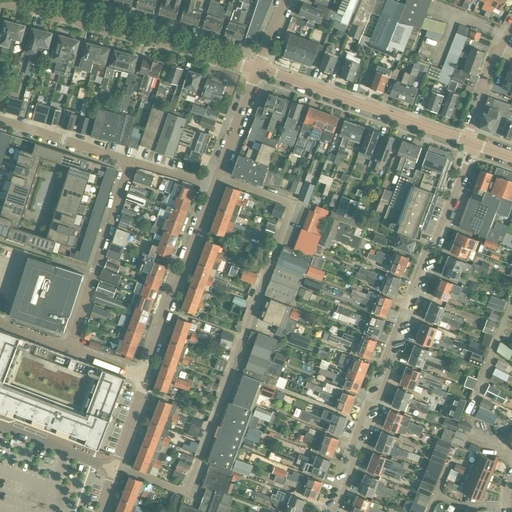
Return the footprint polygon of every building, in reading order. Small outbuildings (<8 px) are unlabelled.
[(147,0),(137,0),(135,9),(141,10),(142,10),(145,10),(147,0)] [(148,12),(153,14),(157,0),(147,0),(145,10),(147,11),(148,12)] [(167,17),(171,0),(161,0),(157,15),(163,17),(165,16),(167,17)] [(181,0),(171,0),(167,17),(169,17),(170,19),(175,20),(181,0)] [(189,23),(196,2),(196,1),(192,0),(186,0),(180,21),(186,23),(187,22),(189,23)] [(218,9),(219,5),(220,2),(212,0),(210,0),(202,28),(208,30),(209,30),(211,30),(218,9)] [(257,0),(244,42),(245,40),(246,40),(252,42),(269,0),(257,0)] [(333,20),(334,20),(347,25),(348,26),(357,0),(341,0),(336,11),(336,12),(333,20)] [(361,0),(352,23),(364,28),(359,40),(358,41),(391,54),(392,55),(394,49),(403,53),(405,48),(414,26),(397,21),(404,4),(392,0),(361,0)] [(405,0),(404,4),(397,21),(414,26),(421,29),(421,28),(425,17),(431,0),(405,0)] [(492,0),(481,0),(485,2),(482,8),(487,11),(492,0)] [(506,0),(492,0),(487,11),(492,14),(495,7),(501,10),(506,0)] [(201,4),(196,2),(189,23),(191,24),(192,25),(198,27),(203,9),(199,8),(201,4)] [(219,34),(226,15),(230,16),(233,6),(228,4),(227,8),(219,5),(218,9),(211,30),(213,31),(214,32),(219,34)] [(300,12),(299,15),(301,15),(301,16),(318,23),(321,17),(332,21),(333,20),(336,12),(319,5),(317,10),(303,4),(302,7),(300,7),(299,11),(300,12)] [(231,37),(233,37),(241,13),(234,10),(230,21),(229,20),(224,35),(230,37),(231,37)] [(241,11),(241,13),(233,37),(235,38),(236,39),(241,41),(247,25),(243,24),(246,13),(241,11)] [(425,17),(421,28),(427,30),(430,18),(425,17)] [(430,18),(427,30),(432,31),(435,20),(430,18)] [(334,20),(331,27),(345,32),(347,25),(334,20)] [(435,20),(432,31),(437,33),(440,21),(435,20)] [(0,37),(0,43),(3,44),(3,48),(2,51),(2,52),(7,53),(8,50),(8,49),(16,22),(10,21),(10,23),(5,21),(2,35),(6,36),(5,38),(0,37)] [(440,21),(437,33),(442,34),(445,23),(440,21)] [(8,49),(8,50),(14,51),(15,46),(14,46),(16,39),(21,40),(25,26),(20,25),(20,24),(16,22),(8,49)] [(352,23),(347,35),(359,40),(364,28),(352,23)] [(462,35),(465,26),(459,24),(456,33),(462,35)] [(462,35),(466,37),(467,37),(470,29),(465,26),(462,35)] [(35,56),(42,30),(37,28),(37,30),(32,29),(29,42),(27,42),(24,53),(30,55),(29,59),(34,60),(35,56)] [(47,31),(42,30),(35,56),(41,58),(43,47),(48,48),(52,34),(47,32),(47,31)] [(427,30),(425,36),(440,42),(442,34),(437,33),(432,31),(427,30)] [(480,33),(472,31),(469,38),(478,41),(480,33)] [(466,37),(462,35),(456,33),(454,38),(464,42),(466,37)] [(291,34),(288,42),(283,57),(284,57),(283,58),(288,59),(288,58),(292,60),(297,46),(296,45),(299,37),(291,34)] [(54,40),(49,60),(57,63),(62,64),(69,37),(65,36),(64,37),(59,36),(58,41),(54,40)] [(69,37),(62,64),(67,65),(74,67),(77,56),(75,55),(79,41),(74,40),(74,38),(69,37)] [(297,46),(292,60),(296,61),(297,63),(299,63),(301,63),(306,49),(308,49),(310,41),(311,41),(299,37),(296,45),(297,46)] [(462,48),(464,42),(454,38),(452,44),(462,48)] [(306,49),(301,63),(305,65),(310,67),(310,66),(311,66),(314,57),(318,59),(323,46),(310,41),(308,49),(306,49)] [(78,59),(75,70),(80,71),(80,70),(90,73),(90,72),(92,64),(98,45),(92,43),(91,44),(86,43),(84,51),(83,50),(80,59),(78,59)] [(462,48),(452,44),(450,48),(461,52),(462,48)] [(92,64),(90,72),(97,74),(98,70),(99,71),(101,71),(103,70),(104,68),(105,63),(109,49),(104,48),(104,46),(98,45),(92,64)] [(325,51),(318,69),(324,71),(324,72),(328,73),(329,73),(331,73),(337,57),(338,56),(337,56),(336,58),(329,55),(332,48),(328,46),(325,51)] [(450,48),(448,53),(459,57),(461,52),(450,48)] [(467,59),(479,64),(484,53),(471,48),(469,55),(461,52),(460,56),(467,59)] [(107,67),(104,79),(109,80),(111,81),(114,70),(121,72),(126,52),(120,50),(119,52),(114,51),(112,58),(111,57),(109,67),(107,67)] [(102,140),(117,144),(125,114),(126,114),(136,75),(134,74),(136,64),(135,64),(137,57),(132,55),(132,54),(126,52),(121,72),(128,74),(125,84),(128,85),(126,95),(124,94),(121,106),(119,107),(119,108),(112,106),(111,110),(110,110),(102,140)] [(339,76),(353,81),(360,59),(353,56),(353,54),(348,52),(339,76)] [(5,61),(2,72),(7,73),(12,54),(7,53),(5,61)] [(459,57),(448,53),(446,58),(457,62),(459,57)] [(148,60),(143,58),(139,72),(144,74),(140,86),(138,93),(143,95),(154,60),(149,58),(148,60)] [(446,58),(444,62),(455,67),(457,62),(446,58)] [(475,75),(479,64),(467,59),(463,70),(463,71),(471,74),(475,75)] [(158,79),(163,64),(158,63),(158,61),(154,60),(143,95),(148,96),(154,77),(158,79)] [(455,67),(444,62),(443,67),(453,71),(454,69),(455,67)] [(62,64),(59,75),(64,76),(67,65),(62,64)] [(176,68),(171,66),(168,73),(167,73),(163,85),(171,87),(172,83),(177,85),(183,70),(181,69),(180,68),(177,67),(176,68)] [(377,66),(369,88),(383,93),(391,71),(377,66)] [(451,76),(453,73),(453,71),(443,67),(441,71),(451,76)] [(390,79),(395,81),(399,70),(397,69),(396,70),(393,71),(390,79)] [(471,74),(463,71),(463,70),(461,69),(460,71),(454,69),(453,71),(453,73),(465,78),(470,79),(471,74)] [(195,72),(189,71),(186,81),(184,80),(180,95),(186,96),(187,95),(196,98),(200,87),(198,87),(201,74),(200,74),(200,73),(195,72)] [(441,71),(437,81),(448,85),(451,76),(441,71)] [(401,83),(395,81),(389,95),(401,100),(410,74),(406,73),(405,72),(401,83)] [(465,78),(453,73),(451,80),(462,84),(465,78)] [(410,74),(401,100),(412,104),(417,89),(412,87),(416,76),(414,76),(410,74)] [(205,100),(205,102),(209,103),(217,79),(208,76),(200,98),(205,100)] [(511,78),(507,76),(506,78),(504,78),(501,87),(503,88),(502,89),(511,92),(511,78)] [(104,95),(109,80),(104,79),(104,78),(99,94),(104,95)] [(217,79),(209,103),(212,105),(215,98),(220,100),(227,83),(217,79)] [(22,102),(21,106),(18,116),(24,118),(33,87),(27,85),(22,102)] [(432,87),(424,108),(437,113),(443,96),(436,94),(438,90),(432,87)] [(448,92),(440,114),(450,117),(454,104),(456,105),(459,96),(458,94),(453,92),(452,94),(448,92)] [(255,116),(263,119),(270,121),(264,136),(270,138),(277,119),(281,121),(288,101),(287,101),(286,98),(283,99),(282,97),(279,98),(278,98),(277,95),(274,96),(273,93),(270,95),(269,94),(269,96),(266,98),(267,100),(264,108),(260,107),(258,108),(255,116)] [(179,97),(174,95),(167,113),(168,113),(173,115),(179,97)] [(486,103),(477,127),(487,131),(487,132),(490,133),(491,132),(493,128),(499,112),(503,102),(488,97),(486,103)] [(16,100),(11,115),(18,117),(18,116),(21,106),(22,102),(16,100)] [(279,142),(292,147),(298,132),(294,130),(303,105),(293,102),(279,142)] [(491,132),(500,136),(501,135),(509,112),(508,112),(511,105),(503,102),(499,112),(493,128),(491,132)] [(101,104),(99,105),(90,137),(102,140),(110,110),(109,109),(110,106),(101,104)] [(204,116),(206,109),(193,104),(191,111),(204,116)] [(36,106),(30,105),(26,116),(32,118),(36,106)] [(41,111),(38,121),(45,123),(48,113),(49,107),(43,106),(41,111)] [(140,145),(155,151),(168,113),(167,113),(152,107),(140,145)] [(61,111),(50,108),(46,123),(56,126),(61,111)] [(206,109),(204,116),(216,120),(219,112),(207,108),(206,109)] [(318,111),(310,108),(296,147),(295,146),(293,153),(302,156),(309,138),(318,111)] [(330,115),(318,111),(309,138),(320,142),(330,115)] [(61,128),(72,131),(76,115),(66,112),(61,128)] [(511,112),(509,112),(501,135),(505,136),(506,138),(510,139),(511,138),(511,112)] [(168,113),(155,151),(173,157),(178,145),(181,135),(185,126),(187,120),(173,115),(168,113)] [(127,147),(128,144),(136,117),(126,114),(125,114),(117,144),(127,147)] [(339,118),(330,115),(320,142),(324,143),(325,140),(330,142),(339,118)] [(80,116),(76,132),(86,135),(91,119),(80,116)] [(202,116),(199,125),(212,130),(215,121),(202,116)] [(270,121),(263,119),(263,121),(257,119),(250,139),(256,141),(262,143),(259,152),(248,148),(245,157),(269,166),(274,151),(278,141),(270,138),(264,136),(270,121)] [(340,146),(346,148),(354,124),(350,123),(349,122),(346,121),(345,121),(344,121),(339,135),(343,137),(340,146)] [(346,148),(350,149),(351,149),(354,140),(359,142),(364,128),(363,128),(362,126),(359,125),(358,126),(354,124),(346,148)] [(209,135),(185,126),(181,135),(207,144),(209,139),(208,138),(209,135)] [(370,129),(368,128),(358,155),(369,159),(379,133),(376,132),(376,130),(372,129),(370,129)] [(191,150),(190,156),(200,159),(204,150),(205,150),(207,144),(181,135),(178,145),(186,148),(191,150)] [(380,146),(375,160),(371,168),(372,169),(377,170),(381,160),(386,162),(394,139),(393,139),(393,138),(390,137),(389,137),(384,135),(380,146)] [(128,144),(127,147),(138,150),(139,145),(140,145),(142,139),(130,136),(128,144)] [(397,155),(401,156),(396,172),(400,174),(401,174),(401,173),(412,144),(402,141),(397,155)] [(27,153),(41,158),(55,162),(59,151),(31,142),(28,152),(27,153)] [(412,144),(401,173),(406,175),(409,167),(413,169),(421,148),(412,144)] [(342,158),(346,148),(340,146),(336,156),(337,156),(341,157),(342,158)] [(349,153),(350,149),(346,148),(342,158),(346,159),(348,153),(349,153)] [(38,167),(41,158),(27,153),(28,152),(21,150),(18,161),(38,167)] [(59,151),(55,162),(70,167),(79,170),(79,169),(83,159),(62,152),(59,151)] [(447,158),(427,151),(420,171),(416,169),(413,178),(410,184),(411,184),(434,193),(435,193),(447,158)] [(199,167),(201,159),(200,159),(190,156),(185,154),(183,162),(199,167)] [(245,157),(239,155),(231,175),(262,186),(263,182),(267,170),(269,166),(245,157)] [(35,178),(38,167),(18,161),(14,171),(35,178)] [(70,167),(67,177),(87,183),(90,172),(79,169),(79,170),(70,167)] [(150,187),(154,177),(137,170),(133,181),(150,187)] [(282,176),(267,170),(263,182),(278,188),(282,176)] [(488,186),(492,175),(490,174),(490,173),(487,172),(486,173),(480,170),(459,228),(470,232),(478,210),(488,186)] [(35,178),(14,171),(11,181),(31,188),(35,178)] [(400,176),(394,192),(389,205),(389,206),(401,210),(411,184),(410,184),(413,178),(401,174),(400,174),(400,176)] [(479,236),(485,238),(508,181),(500,178),(501,177),(497,176),(496,178),(496,177),(494,182),(492,181),(489,187),(488,186),(478,210),(470,232),(479,235),(479,236)] [(63,187),(84,194),(87,183),(67,177),(63,187)] [(193,194),(194,190),(169,180),(164,192),(174,195),(192,202),(194,195),(193,194)] [(304,183),(293,180),(290,191),(300,195),(304,183)] [(31,188),(11,181),(8,191),(28,198),(31,188)] [(485,238),(486,239),(499,244),(501,244),(508,226),(497,222),(500,214),(507,218),(511,204),(511,182),(508,181),(485,238)] [(304,183),(298,200),(308,204),(315,186),(305,182),(304,183)] [(472,191),(475,186),(467,183),(466,187),(465,188),(472,191)] [(434,193),(411,184),(401,210),(389,206),(380,228),(393,233),(394,230),(420,240),(422,230),(421,230),(434,193)] [(144,196),(146,191),(131,186),(129,191),(144,196)] [(227,186),(223,197),(243,205),(247,206),(249,200),(244,198),(246,193),(240,191),(227,186)] [(60,197),(80,204),(84,194),(63,187),(60,197)] [(389,205),(394,192),(381,188),(373,209),(382,212),(385,203),(389,205)] [(28,198),(8,191),(4,202),(25,209),(28,198)] [(338,195),(328,191),(324,203),(333,207),(338,195)] [(126,201),(143,207),(146,198),(129,192),(126,201)] [(173,208),(186,212),(188,208),(189,209),(192,202),(174,195),(172,200),(175,201),(173,208)] [(357,208),(359,202),(342,196),(336,212),(353,219),(357,208)] [(60,197),(57,207),(77,214),(80,204),(60,197)] [(243,205),(223,197),(219,209),(231,214),(238,216),(243,205)] [(25,209),(4,202),(1,212),(21,219),(25,209)] [(171,212),(169,219),(183,224),(186,217),(185,217),(186,212),(173,208),(162,203),(160,208),(171,212)] [(281,219),(285,207),(275,203),(271,216),(281,219)] [(313,211),(310,210),(302,229),(320,236),(327,216),(329,211),(316,205),(313,211)] [(74,224),(77,214),(57,207),(53,218),(74,224)] [(135,218),(137,212),(123,207),(121,213),(135,218)] [(364,211),(357,208),(353,219),(360,222),(364,211)] [(216,217),(215,220),(233,227),(235,223),(234,223),(237,216),(231,214),(219,209),(216,217)] [(329,210),(329,211),(327,216),(328,216),(356,227),(358,227),(360,222),(353,219),(336,212),(329,210)] [(0,215),(0,222),(5,224),(18,229),(21,219),(1,212),(0,215)] [(128,228),(131,219),(122,215),(119,224),(128,228)] [(364,230),(358,227),(356,227),(328,216),(321,234),(339,241),(342,232),(346,233),(346,231),(353,234),(361,237),(364,230)] [(70,235),(74,224),(53,218),(50,228),(70,235)] [(162,229),(178,235),(179,231),(181,231),(183,224),(169,219),(166,218),(162,229)] [(269,219),(266,226),(267,227),(274,229),(277,222),(269,219)] [(233,227),(215,220),(210,232),(223,236),(226,229),(232,231),(233,227)] [(7,236),(6,237),(29,244),(32,233),(18,229),(5,224),(2,233),(8,235),(7,236)] [(160,241),(175,247),(178,240),(176,239),(178,235),(162,229),(157,227),(155,233),(162,236),(160,241)] [(267,227),(265,232),(273,235),(275,230),(274,229),(267,227)] [(50,228),(47,238),(47,239),(56,242),(67,245),(70,235),(50,228)] [(125,247),(130,233),(115,228),(111,242),(125,247)] [(320,236),(302,229),(294,249),(312,256),(320,236)] [(361,237),(353,234),(346,231),(346,233),(342,232),(339,241),(358,248),(362,238),(361,237)] [(32,233),(29,244),(52,252),(56,242),(47,239),(47,238),(36,234),(32,233)] [(479,246),(481,242),(457,233),(454,242),(478,252),(480,247),(479,246)] [(375,234),(372,241),(384,246),(387,238),(375,234)] [(415,242),(399,236),(396,243),(393,242),(391,246),(400,249),(401,249),(410,253),(411,252),(415,242)] [(499,244),(486,239),(483,245),(496,250),(499,244)] [(157,253),(169,258),(171,253),(172,254),(175,247),(160,241),(158,247),(152,244),(148,255),(155,257),(157,253)] [(207,241),(203,252),(221,259),(223,255),(218,253),(220,246),(207,241)] [(452,248),(450,252),(474,261),(475,256),(481,258),(483,254),(478,252),(454,242),(453,244),(452,244),(451,246),(452,248)] [(256,252),(266,255),(268,249),(259,246),(256,252)] [(311,259),(312,256),(294,249),(294,250),(283,246),(281,252),(276,263),(277,263),(275,266),(304,278),(305,274),(308,266),(309,264),(311,259)] [(109,250),(106,257),(115,260),(118,261),(120,254),(109,250)] [(375,255),(406,267),(408,262),(407,262),(408,258),(394,253),(392,258),(385,255),(385,254),(377,251),(375,255)] [(198,264),(212,269),(215,262),(220,264),(221,259),(203,252),(198,264)] [(406,267),(375,255),(369,253),(367,258),(381,264),(380,267),(401,275),(403,272),(404,272),(406,267)] [(143,271),(149,273),(163,278),(166,271),(165,271),(166,266),(154,261),(155,257),(148,255),(143,271)] [(444,265),(445,265),(461,271),(470,275),(472,270),(470,269),(472,265),(448,256),(447,260),(446,260),(444,265)] [(84,275),(28,257),(15,297),(17,298),(16,303),(14,302),(9,315),(65,333),(84,275)] [(252,264),(250,270),(259,273),(261,267),(262,267),(264,262),(260,261),(258,266),(252,264)] [(117,273),(120,267),(106,262),(104,268),(117,273)] [(209,276),(212,269),(198,264),(194,275),(213,282),(222,285),(221,286),(224,287),(225,282),(209,276)] [(232,265),(230,272),(236,273),(238,266),(232,265)] [(461,271),(445,265),(445,266),(444,267),(443,269),(443,270),(441,275),(465,284),(467,279),(459,276),(461,271)] [(305,274),(314,278),(314,277),(317,270),(308,266),(305,274)] [(275,267),(268,286),(296,297),(297,296),(300,288),(304,278),(275,267)] [(358,272),(365,275),(398,288),(400,283),(399,282),(400,279),(386,273),(385,276),(378,273),(378,274),(360,267),(358,272)] [(121,276),(116,274),(104,269),(101,276),(113,281),(112,283),(118,285),(121,276)] [(259,274),(245,269),(241,280),(255,285),(259,274)] [(365,275),(358,272),(357,272),(354,277),(363,280),(365,275)] [(144,284),(158,289),(159,285),(161,285),(163,278),(149,273),(144,284)] [(193,279),(190,286),(203,291),(210,294),(209,295),(216,297),(219,290),(220,291),(221,286),(222,285),(213,282),(194,275),(193,279)] [(396,293),(398,288),(365,275),(363,280),(367,281),(367,282),(381,287),(379,291),(393,296),(395,293),(396,293)] [(461,287),(440,279),(438,282),(437,282),(435,287),(458,296),(461,287)] [(315,284),(305,280),(303,286),(313,290),(315,284)] [(113,297),(116,289),(99,282),(96,291),(113,297)] [(156,293),(158,289),(144,284),(140,295),(155,301),(158,294),(156,293)] [(187,294),(186,298),(204,305),(214,308),(215,305),(212,304),(212,303),(207,301),(209,295),(210,294),(203,291),(190,286),(187,294)] [(296,297),(268,286),(264,295),(293,306),(296,297)] [(435,293),(433,296),(447,301),(448,299),(455,301),(455,300),(466,304),(468,300),(461,297),(458,296),(435,287),(433,292),(435,293)] [(312,292),(300,288),(297,296),(308,301),(312,292)] [(244,306),(246,301),(248,296),(230,289),(226,299),(244,306)] [(352,295),(390,309),(389,308),(390,307),(391,305),(391,304),(392,300),(369,291),(367,295),(353,289),(351,294),(352,295)] [(106,296),(97,292),(94,300),(124,311),(126,304),(106,296)] [(131,305),(136,307),(149,311),(151,307),(152,308),(155,301),(140,295),(135,293),(131,305)] [(388,314),(390,309),(352,295),(351,298),(361,302),(361,303),(366,305),(365,309),(385,317),(387,314),(388,314)] [(267,297),(262,308),(288,318),(292,307),(267,297)] [(505,302),(491,297),(488,306),(501,311),(505,302)] [(204,305),(186,298),(182,310),(195,315),(198,307),(203,309),(204,305)] [(427,310),(428,311),(451,320),(462,324),(464,319),(443,311),(444,307),(431,302),(429,306),(428,306),(427,310)] [(106,321),(109,312),(94,307),(90,315),(106,321)] [(132,318),(147,323),(149,316),(148,316),(149,311),(136,307),(132,318)] [(288,318),(262,308),(258,319),(283,328),(288,318)] [(298,320),(302,311),(293,308),(289,317),(298,320)] [(342,308),(340,313),(382,329),(384,325),(383,324),(384,321),(370,315),(368,320),(362,318),(362,316),(342,308)] [(451,320),(428,311),(427,312),(426,312),(425,314),(426,315),(424,320),(438,325),(440,320),(449,324),(449,325),(460,330),(462,324),(451,320)] [(357,327),(364,330),(363,333),(377,338),(379,334),(380,335),(382,329),(340,313),(338,319),(348,323),(348,322),(358,326),(357,327)] [(491,313),(488,319),(497,322),(500,316),(491,313)] [(128,329),(141,334),(143,330),(144,330),(147,323),(132,318),(127,316),(123,327),(128,329)] [(191,323),(178,318),(174,330),(187,334),(191,336),(193,332),(194,332),(195,330),(189,328),(191,323)] [(97,330),(99,323),(89,319),(86,327),(97,330)] [(487,320),(482,331),(493,335),(497,324),(487,320)] [(420,327),(418,332),(433,338),(436,329),(423,324),(421,327),(420,327)] [(84,326),(80,337),(89,340),(92,330),(84,326)] [(117,338),(120,339),(138,346),(141,339),(139,338),(141,334),(128,329),(126,335),(119,332),(117,338)] [(0,411),(46,428),(47,426),(55,429),(54,432),(99,449),(126,378),(0,330),(0,411)] [(187,334),(174,330),(173,334),(170,341),(183,346),(187,334)] [(235,335),(223,331),(220,338),(233,342),(235,335)] [(247,341),(275,351),(279,341),(251,331),(247,341)] [(306,350),(310,339),(292,332),(288,342),(306,350)] [(433,338),(418,332),(416,337),(417,338),(416,341),(430,346),(431,342),(451,350),(453,345),(441,341),(433,338)] [(344,333),(342,338),(373,350),(373,349),(374,349),(375,346),(375,345),(376,341),(362,336),(360,341),(354,338),(355,337),(344,333)] [(351,352),(369,359),(371,355),(372,356),(374,350),(373,350),(342,338),(331,334),(328,341),(338,345),(339,343),(352,348),(351,352)] [(444,335),(441,341),(453,345),(455,341),(446,338),(446,336),(444,335)] [(116,351),(132,357),(134,352),(136,353),(138,346),(120,339),(116,351)] [(485,357),(489,348),(470,340),(467,350),(485,357)] [(99,344),(91,341),(88,347),(97,350),(99,344)] [(183,359),(190,361),(192,357),(185,355),(188,348),(183,346),(170,341),(168,349),(166,353),(180,358),(183,359)] [(268,372),(272,361),(275,351),(247,341),(247,343),(254,345),(243,374),(242,375),(264,383),(268,372)] [(511,346),(500,341),(495,352),(510,357),(511,352),(511,346)] [(412,348),(410,353),(443,365),(448,367),(450,363),(432,356),(433,353),(414,345),(413,349),(412,348)] [(275,351),(272,361),(283,366),(287,356),(275,351)] [(180,358),(166,353),(162,364),(175,369),(179,370),(180,367),(177,366),(180,358)] [(443,365),(410,353),(408,359),(409,359),(408,363),(421,368),(423,363),(441,370),(443,365)] [(342,364),(350,367),(365,373),(368,363),(346,355),(342,364)] [(471,357),(468,363),(480,367),(482,361),(471,357)] [(218,358),(214,368),(223,372),(227,362),(218,358)] [(327,370),(329,365),(330,363),(322,360),(319,367),(320,368),(327,370)] [(508,366),(508,365),(498,360),(495,366),(505,371),(509,374),(511,369),(508,366)] [(279,377),(283,366),(272,361),(268,372),(279,377)] [(177,378),(179,370),(175,369),(162,364),(158,376),(172,381),(175,382),(177,378)] [(361,383),(365,373),(350,367),(347,374),(340,371),(341,369),(329,365),(327,370),(361,383)] [(402,375),(433,387),(441,390),(442,386),(418,376),(420,372),(406,367),(405,371),(404,370),(402,375)] [(319,372),(337,379),(345,382),(343,387),(357,392),(361,383),(327,370),(320,368),(319,372)] [(492,374),(506,381),(509,376),(495,369),(492,374)] [(268,372),(264,383),(275,387),(279,377),(268,372)] [(258,398),(260,394),(264,383),(242,375),(239,374),(234,389),(237,390),(258,398)] [(503,387),(506,381),(492,374),(489,380),(503,387)] [(414,386),(431,392),(433,387),(402,375),(400,380),(401,381),(400,384),(413,389),(414,386)] [(474,387),(477,378),(468,375),(464,383),(474,387)] [(158,376),(154,388),(171,394),(173,390),(169,389),(172,381),(158,376)] [(177,378),(175,382),(190,387),(192,383),(177,378)] [(209,381),(207,387),(216,390),(218,385),(209,381)] [(175,382),(174,386),(189,391),(190,387),(175,382)] [(271,398),(275,387),(264,383),(260,394),(271,398)] [(313,384),(311,389),(319,392),(321,393),(322,389),(323,388),(313,384)] [(495,401),(500,391),(489,386),(484,395),(495,401)] [(433,387),(431,392),(445,397),(447,392),(441,390),(433,387)] [(395,392),(393,397),(428,410),(430,406),(410,398),(411,394),(398,388),(397,392),(395,392)] [(253,411),(256,405),(256,404),(258,398),(237,390),(234,389),(229,402),(253,411)] [(322,389),(321,393),(353,405),(355,400),(354,400),(355,396),(341,391),(339,395),(322,389)] [(332,402),(330,406),(348,414),(350,410),(351,410),(353,405),(321,393),(319,392),(318,397),(332,402)] [(499,393),(496,400),(503,404),(506,396),(499,393)] [(454,396),(450,406),(462,410),(466,401),(454,396)] [(428,410),(393,397),(391,402),(393,402),(391,406),(405,411),(407,407),(427,414),(428,410)] [(495,404),(492,403),(483,398),(479,405),(491,411),(495,404)] [(174,414),(177,406),(160,399),(155,411),(169,416),(172,417),(173,413),(174,414)] [(231,470),(232,471),(240,449),(243,441),(250,421),(252,416),(253,411),(229,402),(229,403),(227,403),(218,427),(217,426),(214,436),(215,437),(206,461),(231,470)] [(256,405),(253,411),(252,416),(256,418),(268,422),(273,411),(256,405)] [(450,406),(446,416),(458,421),(462,410),(450,406)] [(319,407),(316,415),(345,426),(347,422),(345,421),(347,418),(319,407)] [(490,413),(479,407),(475,416),(485,421),(490,413)] [(326,430),(340,435),(341,431),(343,432),(345,426),(316,415),(302,410),(299,419),(309,423),(311,419),(328,425),(326,430)] [(386,419),(407,426),(422,432),(423,428),(409,422),(411,418),(390,410),(388,414),(387,415),(386,417),(387,418),(386,419)] [(151,422),(164,427),(169,429),(172,422),(170,421),(172,417),(169,416),(155,411),(151,422)] [(203,421),(193,417),(191,424),(201,427),(203,421)] [(407,426),(386,419),(385,419),(384,423),(385,423),(383,427),(403,435),(403,433),(404,434),(405,433),(406,433),(406,432),(405,431),(407,426)] [(442,426),(455,430),(457,424),(445,419),(442,426)] [(473,426),(460,421),(457,427),(470,432),(473,426)] [(164,427),(151,422),(146,434),(160,439),(163,440),(165,436),(166,437),(169,430),(169,429),(164,427)] [(191,424),(187,435),(197,438),(201,428),(191,424)] [(422,432),(407,426),(405,431),(406,432),(420,437),(422,432)] [(258,443),(262,432),(249,427),(245,438),(258,443)] [(511,429),(502,433),(505,439),(509,437),(511,436),(511,429)] [(463,448),(468,435),(456,430),(455,433),(452,441),(451,443),(463,448)] [(306,432),(305,436),(312,439),(335,448),(336,449),(338,443),(337,443),(338,439),(317,431),(315,436),(306,432)] [(377,440),(409,452),(412,453),(413,448),(402,444),(402,441),(400,438),(381,431),(380,435),(379,435),(377,440)] [(160,439),(146,434),(142,445),(155,450),(160,452),(163,445),(161,444),(163,440),(160,439)] [(305,436),(303,440),(319,447),(318,451),(332,457),(333,453),(334,452),(335,450),(335,449),(335,448),(312,439),(305,436)] [(451,444),(438,439),(434,449),(447,454),(451,444)] [(409,452),(377,440),(375,445),(376,445),(375,449),(394,456),(396,456),(397,455),(398,456),(399,454),(407,457),(409,452)] [(184,444),(182,448),(185,449),(195,453),(199,444),(191,441),(189,446),(184,444)] [(254,445),(243,441),(240,449),(251,453),(254,445)] [(157,460),(160,452),(155,450),(142,445),(137,456),(151,462),(154,463),(156,459),(157,460)] [(434,449),(430,460),(443,465),(447,454),(434,449)] [(180,459),(191,463),(194,457),(182,453),(180,459)] [(284,453),(282,456),(281,456),(280,456),(280,457),(279,458),(280,459),(280,460),(281,460),(282,460),(283,459),(293,463),(295,458),(284,453)] [(371,456),(369,461),(401,474),(404,475),(406,470),(407,470),(409,464),(402,461),(401,464),(391,460),(373,453),(372,457),(371,456)] [(299,454),(298,458),(328,470),(330,465),(329,464),(330,461),(316,455),(314,460),(299,454)] [(493,455),(491,459),(477,454),(473,463),(493,472),(499,457),(493,455)] [(133,468),(150,474),(153,467),(154,463),(151,462),(137,456),(133,468)] [(328,470),(298,458),(296,463),(304,466),(303,470),(323,478),(325,475),(326,475),(328,470)] [(179,460),(177,465),(189,470),(191,465),(179,460)] [(236,460),(232,471),(242,475),(242,474),(248,476),(251,466),(236,460)] [(438,475),(443,465),(430,460),(425,470),(438,475)] [(206,461),(210,463),(202,487),(206,489),(199,509),(182,503),(178,511),(228,511),(231,507),(219,502),(231,470),(206,461)] [(401,474),(369,461),(367,466),(368,467),(367,470),(380,476),(381,474),(382,474),(399,480),(401,474)] [(469,473),(489,481),(493,472),(473,463),(469,473)] [(286,478),(295,482),(318,491),(319,490),(320,490),(321,487),(320,486),(322,482),(308,477),(294,471),(292,476),(287,473),(287,472),(274,467),(271,474),(285,479),(285,478),(286,478)] [(175,471),(174,470),(172,476),(183,480),(185,475),(175,471)] [(425,470),(421,481),(434,486),(438,475),(425,470)] [(240,480),(242,475),(232,471),(229,480),(235,482),(236,479),(240,480)] [(465,483),(485,491),(489,481),(469,473),(465,483)] [(363,478),(361,482),(391,494),(397,496),(399,491),(393,489),(393,490),(384,487),(384,484),(383,482),(380,481),(379,480),(365,475),(363,479),(363,478)] [(444,485),(452,489),(454,483),(454,482),(455,479),(448,476),(444,485)] [(142,495),(143,491),(146,483),(130,477),(125,488),(138,493),(142,495)] [(286,479),(284,483),(296,488),(294,492),(315,500),(317,496),(318,495),(319,493),(318,492),(318,491),(295,482),(286,478),(286,479)] [(421,481),(417,492),(430,497),(434,486),(421,481)] [(391,494),(361,482),(359,488),(360,488),(358,492),(372,497),(374,492),(389,498),(391,494)] [(465,484),(461,493),(481,501),(485,491),(465,483),(465,484)] [(121,499),(133,504),(138,506),(140,499),(142,495),(138,493),(125,488),(121,499)] [(271,497),(276,499),(301,509),(302,508),(303,506),(303,505),(304,500),(291,495),(289,500),(282,497),(282,498),(279,497),(280,495),(268,490),(266,495),(271,497)] [(268,504),(271,497),(266,495),(256,492),(254,498),(268,504)] [(175,507),(180,496),(173,493),(169,505),(175,507)] [(230,506),(233,496),(224,493),(220,502),(230,506)] [(426,507),(429,498),(420,494),(416,503),(426,507)] [(354,499),(352,504),(373,511),(385,511),(368,506),(370,501),(357,496),(355,500),(354,499)] [(135,511),(138,506),(133,504),(121,499),(116,511),(119,511),(135,511)] [(278,510),(282,511),(300,511),(301,511),(301,510),(301,509),(276,499),(275,504),(277,505),(276,506),(276,508),(277,509),(278,510)] [(413,503),(409,511),(424,511),(426,508),(413,503)]
